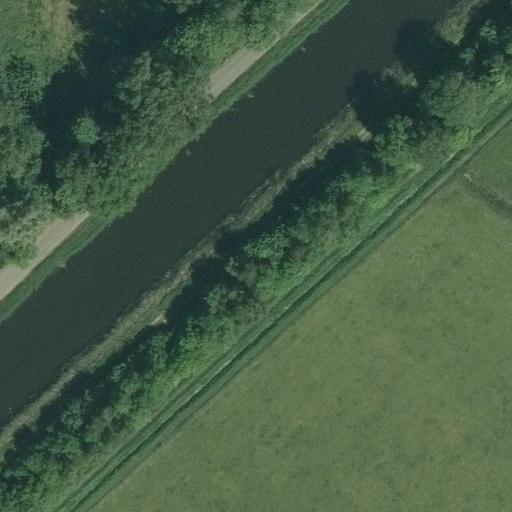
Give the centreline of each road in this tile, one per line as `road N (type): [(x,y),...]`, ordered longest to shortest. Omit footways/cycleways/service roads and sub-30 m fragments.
road 1 (track): [(0,462),(504,0)]
road 2 (unclassified): [(0,290),(307,0)]
